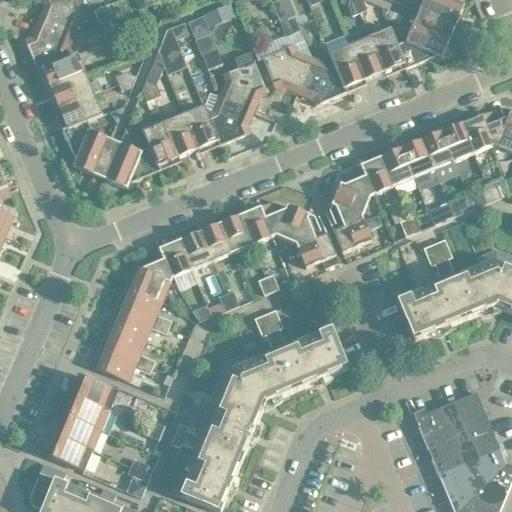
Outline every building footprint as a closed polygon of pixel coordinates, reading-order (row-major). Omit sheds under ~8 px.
[(37,23),(72,38),(78,23),(85,20),(76,0),(44,0),(41,1),(43,8),(37,23)] [(148,0),(132,0),(139,17),(153,11),(148,0)] [(269,0),(253,0),(254,1),(259,3),(261,8),(271,4),(269,0)] [(351,18),(359,15),(352,0),(349,0),(346,7),(347,7),(351,18)] [(360,0),(352,0),(359,15),(366,12),(361,0),(360,0)] [(456,0),(423,0),(418,13),(454,28),(463,6),(456,3),(457,1),(456,0)] [(235,18),(230,5),(209,14),(214,27),(235,18)] [(107,6),(93,12),(96,19),(111,13),(107,6)] [(111,13),(96,19),(99,27),(114,21),(111,13)] [(400,26),(403,18),(391,13),(388,20),(400,26)] [(294,18),(286,21),(292,35),(299,32),(294,18)] [(286,21),(279,24),(285,38),(292,35),(286,21)] [(72,38),(37,23),(31,39),(24,42),(37,73),(42,71),(41,70),(69,59),(68,58),(66,53),(72,38)] [(441,60),(450,38),(414,23),(406,42),(396,46),(395,47),(403,66),(402,66),(404,71),(433,59),(434,57),(441,60)] [(383,74),(402,66),(403,66),(395,47),(396,46),(390,30),(369,39),(383,74)] [(292,35),(285,38),(289,48),(261,60),(274,91),(281,89),(296,95),(311,60),(299,32),(292,35)] [(332,63),(343,90),(345,90),(363,82),(349,47),(344,36),(323,45),(331,64),(332,63)] [(121,38),(106,44),(109,51),(124,45),(121,38)] [(369,39),(349,47),(363,82),(383,74),(369,39)] [(208,54),(214,68),(221,65),(215,50),(208,54)] [(152,101),(160,97),(156,86),(163,69),(156,51),(145,82),(152,101)] [(208,54),(201,57),(207,71),(214,68),(208,54)] [(224,83),(218,98),(253,113),(260,98),(266,95),(249,54),(233,61),(237,70),(222,76),(224,83)] [(50,90),(85,76),(76,55),(68,58),(69,59),(41,70),(42,71),(50,90)] [(332,63),(331,64),(325,66),(311,60),(296,95),(312,101),(315,108),(347,95),(345,90),(343,90),(332,63)] [(114,79),(117,86),(135,78),(125,74),(114,79)] [(58,110),(93,96),(85,76),(50,90),(58,110)] [(117,86),(120,93),(131,89),(136,78),(135,78),(117,86)] [(145,104),(152,101),(145,82),(141,93),(145,104)] [(58,110),(66,129),(66,130),(85,122),(86,123),(102,117),(93,96),(58,110)] [(253,113),(218,98),(212,113),(207,115),(206,116),(217,143),(216,143),(218,148),(250,135),(247,128),(253,113)] [(203,107),(182,116),(197,151),(216,143),(217,143),(206,116),(207,115),(203,107)] [(116,125),(123,108),(108,114),(116,125)] [(492,147),(511,155),(511,111),(510,111),(507,119),(495,124),(491,113),(481,117),(492,147)] [(182,116),(162,124),(177,160),(197,151),(182,116)] [(473,156),(492,147),(481,117),(460,126),(473,156)] [(66,130),(66,129),(61,131),(73,160),(75,161),(72,168),(94,177),(109,141),(89,133),(86,123),(85,122),(66,130)] [(177,160),(162,124),(141,133),(148,149),(149,149),(157,168),(158,167),(177,160)] [(441,134),(453,164),(473,156),(460,126),(441,134)] [(453,164),(441,134),(421,142),(433,172),(453,164)] [(433,172),(421,142),(401,150),(413,180),(433,172)] [(149,149),(148,149),(138,153),(119,145),(104,182),(126,191),(129,184),(131,184),(160,172),(158,167),(157,168),(149,149)] [(413,180),(401,150),(381,159),(393,189),(413,180)] [(361,167),(373,197),(393,189),(381,159),(361,167)] [(373,197),(361,167),(350,171),(355,182),(344,187),(340,185),(328,213),(324,214),(328,223),(339,218),(344,230),(363,222),(361,219),(369,198),(373,197)] [(479,177),(466,183),(472,194),(484,188),(479,177)] [(501,182),(504,198),(506,197),(509,199),(510,180),(501,182)] [(494,185),(486,188),(492,203),(500,200),(494,185)] [(0,203),(0,202),(10,198),(6,188),(0,190),(0,237),(4,239),(13,218),(5,215),(0,203)] [(492,203),(486,188),(479,191),(485,206),(492,203)] [(454,201),(446,204),(452,219),(460,216),(454,201)] [(452,219),(446,204),(439,208),(445,222),(452,219)] [(259,209),(271,239),(275,238),(295,246),(296,250),(315,242),(310,230),(321,225),(318,217),(314,219),(286,207),(285,211),(274,216),(269,205),(259,209)] [(239,218),(251,248),(271,239),(259,209),(239,218)] [(219,226),(231,256),(251,248),(239,218),(219,226)] [(371,243),(363,222),(344,230),(339,218),(328,223),(341,255),(371,243)] [(414,218),(406,221),(412,236),(420,233),(414,218)] [(412,236),(406,221),(399,224),(405,239),(412,236)] [(335,258),(321,225),(310,230),(315,242),(296,250),(305,270),(335,258)] [(199,234),(211,264),(231,256),(219,226),(199,234)] [(179,242),(191,272),(211,264),(199,234),(179,242)] [(172,280),(191,272),(179,242),(159,251),(171,280),(172,280)] [(495,309),(511,316),(511,258),(495,252),(475,260),(479,269),(455,279),(448,261),(451,260),(444,242),(422,250),(430,269),(434,267),(441,285),(404,301),(400,292),(393,295),(413,344),(495,309)] [(161,304),(171,280),(159,251),(149,255),(153,266),(141,271),(133,268),(124,289),(161,304)] [(272,276),(264,280),(270,295),(278,291),(272,276)] [(270,295),(264,280),(257,283),(263,297),(270,295)] [(116,309),(168,330),(171,324),(156,317),(161,304),(124,289),(116,309)] [(329,290),(319,294),(325,309),(336,304),(329,290)] [(232,293),(224,296),(230,311),(238,308),(232,293)] [(230,311),(224,296),(217,299),(223,314),(230,311)] [(198,324),(211,319),(206,308),(191,314),(198,324)] [(108,328),(145,344),(150,331),(165,337),(168,330),(116,309),(108,328)] [(225,365),(210,399),(219,403),(204,440),(186,433),(188,429),(178,425),(170,447),(179,450),(181,447),(198,454),(182,492),(173,488),(170,495),(210,511),(220,511),(265,405),(348,371),(327,322),(320,325),(324,334),(286,350),(279,332),(282,331),(275,312),(253,321),(261,339),(265,338),(272,356),(248,366),(245,356),(225,365)] [(145,344),(108,328),(99,349),(152,370),(154,363),(139,357),(145,344)] [(152,370),(99,349),(91,369),(128,385),(134,371),(149,377),(152,370)] [(71,398),(108,413),(117,392),(79,377),(71,398)] [(436,459),(492,436),(475,395),(419,419),(436,459)] [(71,398),(63,418),(100,433),(108,413),(71,398)] [(100,433),(63,418),(54,438),(92,453),(100,433)] [(162,429),(147,423),(145,429),(160,435),(162,429)] [(160,435),(145,429),(143,436),(157,442),(160,435)] [(444,479),(501,456),(492,436),(436,459),(444,479)] [(83,474),(92,453),(54,438),(46,458),(83,474)] [(457,511),(458,511),(505,466),(501,456),(444,479),(457,511)] [(390,472),(406,467),(403,457),(387,462),(390,472)] [(145,467),(131,461),(129,468),(143,474),(145,467)] [(116,496),(102,491),(98,500),(61,484),(65,475),(43,466),(28,501),(31,508),(40,511),(153,511),(127,511),(112,505),(116,496)] [(498,511),(511,481),(511,468),(505,466),(458,511),(498,511)] [(143,474),(129,468),(126,475),(140,481),(143,474)] [(511,511),(511,481),(498,511),(511,511)]
